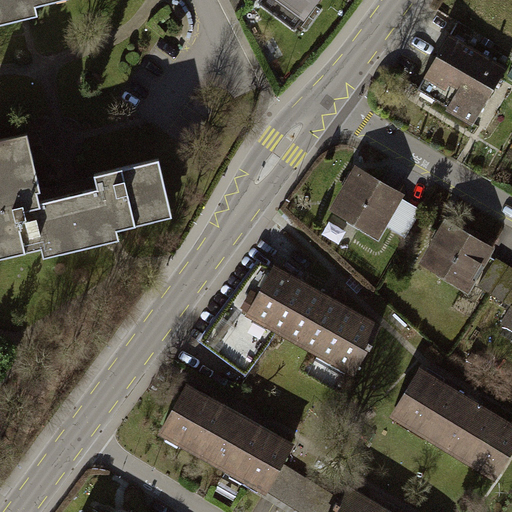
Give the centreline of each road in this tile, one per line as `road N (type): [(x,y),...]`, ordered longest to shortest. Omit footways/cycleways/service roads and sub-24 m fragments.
road 1 (secondary): [(80,434),(323,97)]
road 2 (residential): [(323,97),(511,209)]
road 3 (residential): [(80,434),(204,511)]
road 4 (secondary): [(323,97),(399,0)]
